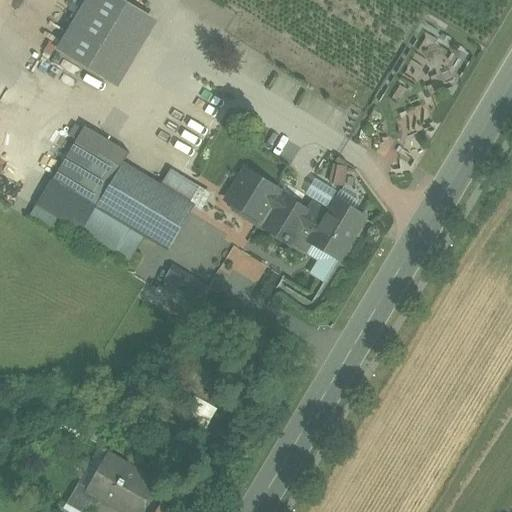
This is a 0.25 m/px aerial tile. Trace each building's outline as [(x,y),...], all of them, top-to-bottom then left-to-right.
[(122,0),(91,0),(62,49),(107,77),(145,14),(122,0)] [(124,164),(80,138),(55,179),(99,206),(124,164)] [(162,187),(124,164),(99,206),(168,247),(193,206),(186,202),(162,187)] [(340,184),(343,166),(333,164),(329,182),(340,184)] [(326,220),(281,193),(282,190),(248,169),(236,187),(238,192),(231,203),(233,204),(235,211),(242,215),(250,214),(261,220),(259,223),(272,230),(273,228),(288,237),(287,239),(289,240),(289,241),(309,253),(314,243),(341,259),(367,216),(338,199),(326,220)] [(197,184),(173,170),(162,187),(186,202),(197,184)] [(225,262),(256,281),(265,265),(234,246),(225,262)] [(210,291),(174,270),(168,280),(204,302),(210,291)] [(140,511),(158,483),(110,455),(90,488),(89,490),(102,497),(127,511),(140,511)] [(90,488),(80,483),(68,504),(81,511),(92,511),(102,497),(89,490),(90,488)]
